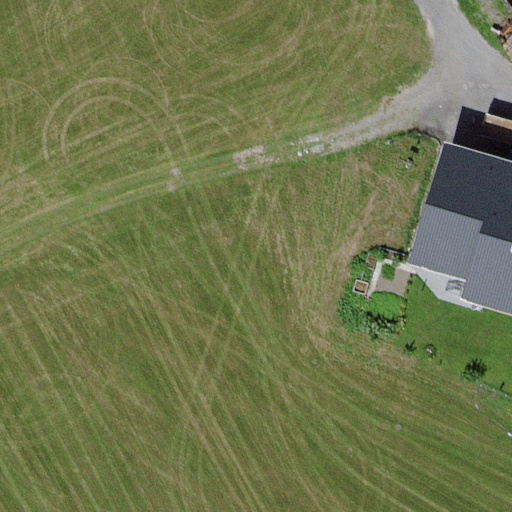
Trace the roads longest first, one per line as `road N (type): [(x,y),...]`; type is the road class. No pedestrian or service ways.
road 1 (track): [(477,42),(352,137),(140,203),(0,260)]
road 2 (track): [(444,0),(511,99)]
